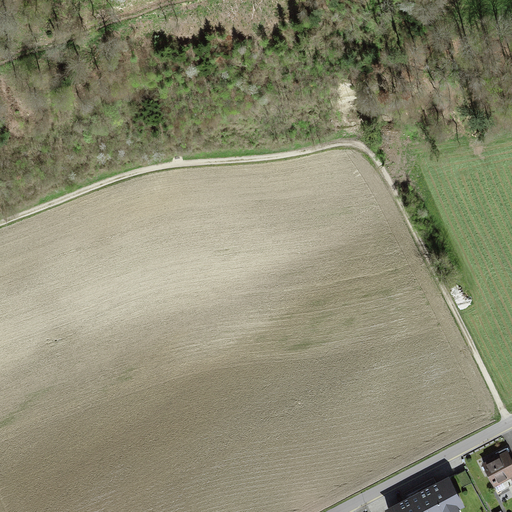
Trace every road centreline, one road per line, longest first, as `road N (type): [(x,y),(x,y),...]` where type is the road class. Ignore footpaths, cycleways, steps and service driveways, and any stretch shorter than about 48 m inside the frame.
road 1 (track): [(509,422),(359,140),(181,165),(0,219)]
road 2 (tertiary): [(343,511),(511,421)]
